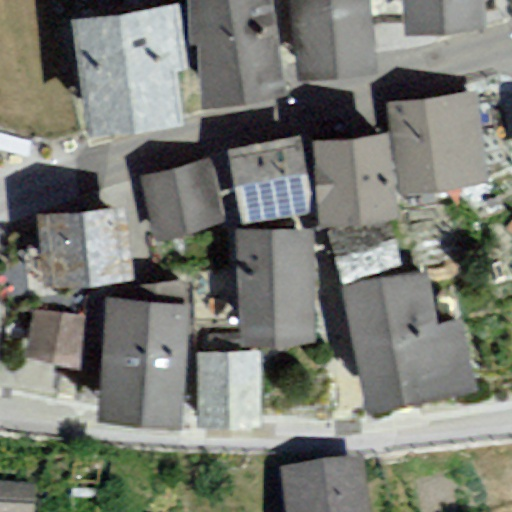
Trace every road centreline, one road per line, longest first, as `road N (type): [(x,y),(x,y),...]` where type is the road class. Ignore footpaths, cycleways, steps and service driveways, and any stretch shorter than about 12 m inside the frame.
road 1 (unclassified): [(511,46),(0,198)]
road 2 (residential): [(0,414),(193,433),(370,427),(511,407)]
